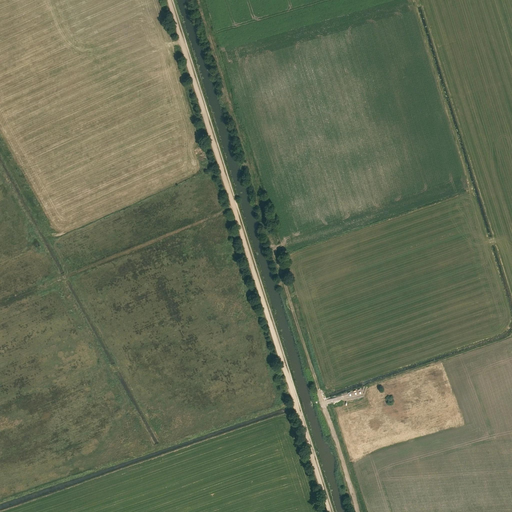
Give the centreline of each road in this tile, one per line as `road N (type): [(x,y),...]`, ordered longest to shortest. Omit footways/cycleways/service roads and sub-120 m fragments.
road 1 (track): [(195,0),(355,511)]
road 2 (track): [(168,0),(327,511)]
